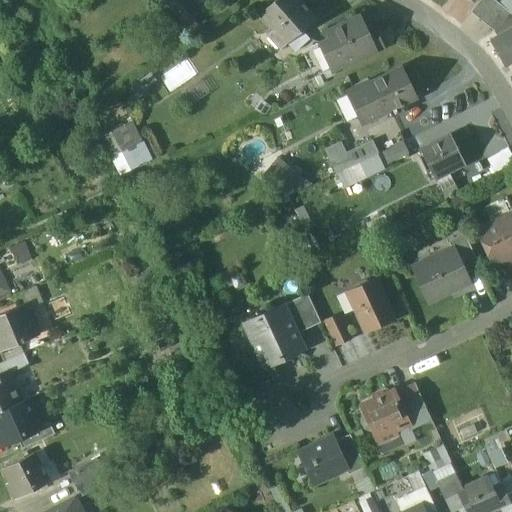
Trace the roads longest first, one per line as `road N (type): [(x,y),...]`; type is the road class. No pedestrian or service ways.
road 1 (residential): [(511,306),(305,396)]
road 2 (residential): [(511,110),(474,54),(392,0)]
